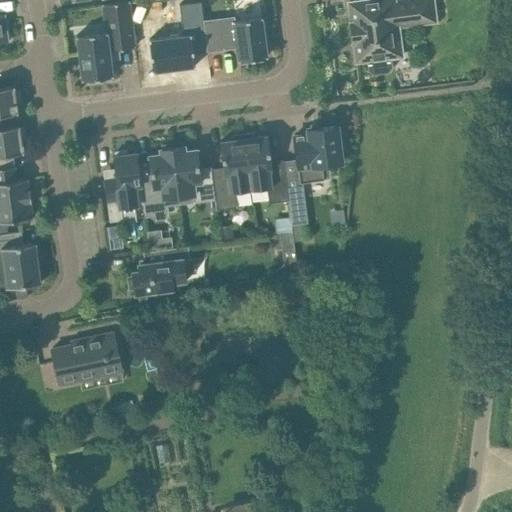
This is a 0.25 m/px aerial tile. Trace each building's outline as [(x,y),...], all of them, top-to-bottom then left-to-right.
[(182,34),(149,38),(153,70),(189,65),(194,65),(191,37),(205,36),(200,0),(178,3),(182,34)] [(401,56),(400,40),(398,26),(435,21),(432,0),(397,0),(395,0),(394,0),(366,0),(348,2),(351,22),(349,23),(352,42),(353,42),(356,62),(369,60),(370,69),(374,72),(387,70),(390,67),(389,58),(401,56)] [(106,31),(87,34),(76,35),(76,36),(77,36),(82,78),(82,79),(89,78),(89,83),(106,81),(106,76),(113,75),(112,74),(110,60),(120,59),(119,48),(135,46),(128,1),(102,4),(106,31)] [(0,42),(9,41),(5,13),(0,14),(0,42)] [(262,61),(261,57),(267,56),(262,16),(235,20),(235,16),(204,20),(208,52),(224,49),(224,48),(237,46),(239,60),(245,59),(245,63),(262,61)] [(0,121),(1,121),(0,115),(18,113),(18,109),(17,109),(16,104),(23,103),(23,101),(21,102),(19,90),(15,91),(14,85),(0,86),(0,121)] [(484,108),(483,117),(490,117),(491,109),(484,108)] [(1,121),(0,121),(0,153),(23,151),(22,140),(26,139),(24,128),(20,128),(20,125),(2,127),(1,121)] [(300,182),(301,182),(324,179),(322,164),(342,161),(340,146),(343,146),(341,130),(338,131),(337,126),(321,128),(321,127),(307,128),(308,134),(294,135),(297,159),(300,182)] [(284,166),(272,167),(267,135),(255,136),(255,133),(243,134),(251,190),(267,187),(269,202),(288,200),(287,192),(284,166)] [(234,192),(251,190),(243,134),(232,136),(232,140),(220,141),(221,152),(224,174),(213,175),(212,168),(211,169),(216,199),(217,209),(236,207),(234,192)] [(180,204),(194,202),(216,199),(211,169),(211,166),(199,168),(196,149),(185,151),(184,146),(172,147),(180,204)] [(166,206),(180,204),(172,147),(160,149),(161,154),(149,155),(152,174),(146,175),(152,216),(155,218),(164,217),(167,214),(166,206)] [(145,216),(152,216),(146,175),(140,176),(136,153),(127,154),(127,150),(115,152),(115,155),(113,156),(115,178),(104,180),(109,221),(122,219),(121,207),(143,204),(145,216)] [(15,167),(15,166),(14,166),(12,154),(23,152),(23,151),(0,153),(0,221),(13,219),(13,222),(27,220),(26,218),(32,217),(32,216),(30,201),(31,200),(31,198),(29,199),(29,191),(30,191),(30,189),(28,189),(27,179),(27,178),(16,180),(15,167)] [(306,222),(302,190),(287,192),(288,200),(291,224),(306,222)] [(112,247),(124,246),(121,224),(109,225),(112,247)] [(0,247),(1,248),(6,287),(41,282),(40,281),(35,243),(35,242),(23,244),(21,231),(0,233),(0,247)] [(285,273),(297,271),(292,232),(279,234),(285,273)] [(162,237),(161,237),(162,249),(172,248),(171,236),(162,237)] [(132,275),(128,276),(130,288),(134,288),(135,293),(172,288),(171,281),(185,279),(183,260),(190,259),(188,246),(172,248),(162,249),(143,251),(144,263),(138,264),(139,271),(132,272),(132,275)] [(51,348),(59,384),(121,371),(113,332),(70,341),(71,344),(51,348)] [(208,511),(256,511),(254,499),(220,506),(221,507),(208,510),(208,511)]
